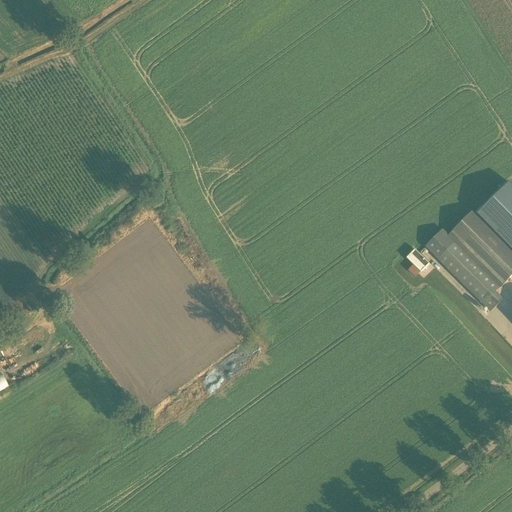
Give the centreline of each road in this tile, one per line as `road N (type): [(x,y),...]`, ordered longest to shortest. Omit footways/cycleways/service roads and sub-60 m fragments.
road 1 (track): [(148,0),(70,49),(0,78)]
road 2 (unclassified): [(406,511),(511,432)]
